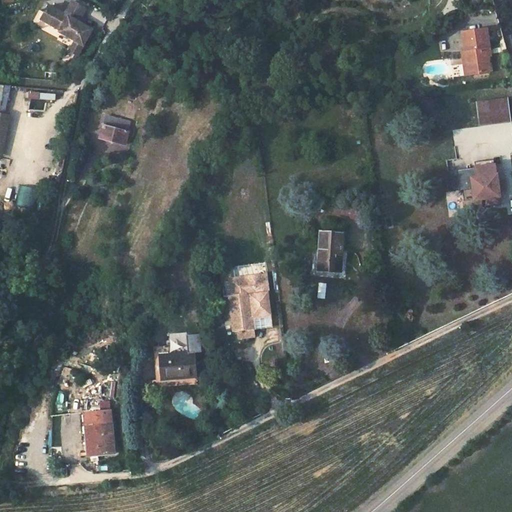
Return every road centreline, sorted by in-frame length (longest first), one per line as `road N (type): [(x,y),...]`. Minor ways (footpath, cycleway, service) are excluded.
road 1 (track): [(0,486),(156,470),(511,301)]
road 2 (track): [(119,0),(92,76),(0,480)]
road 3 (unclassified): [(511,386),(366,511)]
